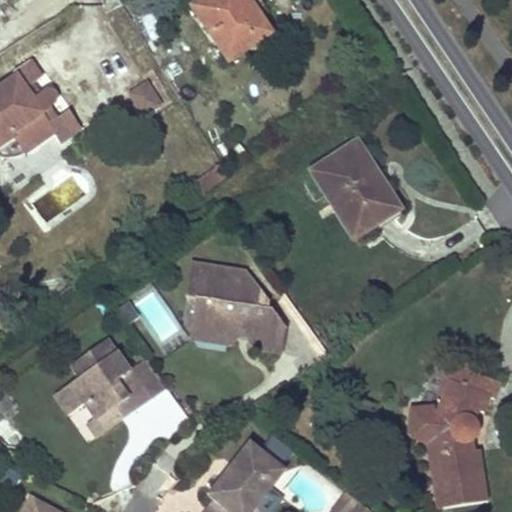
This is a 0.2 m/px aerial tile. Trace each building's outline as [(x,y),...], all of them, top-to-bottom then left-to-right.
[(254,10),(263,3),(261,0),(197,0),(191,4),(228,59),(269,32),(254,10)] [(0,85),(0,145),(13,136),(25,153),(57,131),(63,140),(95,117),(82,100),(60,116),(50,103),(56,99),(56,88),(48,86),(42,91),(33,79),(55,63),(44,48),(12,70),(15,74),(16,74),(0,85)] [(148,82),(130,92),(143,113),(161,102),(148,82)] [(0,145),(0,154),(1,156),(25,153),(13,136),(0,145)] [(356,235),(393,211),(365,168),(370,165),(355,141),(309,170),(330,202),(333,200),(356,235)] [(190,181),(196,193),(223,173),(217,162),(190,181)] [(257,293),(243,274),(191,266),(186,299),(196,301),(191,330),(238,337),(239,329),(249,330),(248,339),(247,341),(254,349),(279,353),(283,328),(268,326),(270,311),(254,308),(257,293)] [(19,320),(45,301),(36,289),(10,308),(19,320)] [(268,326),(283,328),(270,311),(268,326)] [(249,330),(239,329),(238,337),(248,339),(249,330)] [(238,337),(191,330),(190,341),(226,347),(238,337)] [(135,413),(152,400),(132,372),(130,374),(107,343),(72,369),(81,381),(64,393),(78,412),(85,407),(99,425),(105,434),(124,421),(116,411),(128,402),(135,413)] [(152,400),(166,390),(146,363),(132,372),(152,400)] [(464,386),(470,371),(450,364),(439,391),(444,393),(449,380),(464,386)] [(477,426),(475,420),(479,410),(484,413),(490,397),(496,399),(501,384),(470,371),(464,386),(449,380),(444,393),(437,411),(416,413),(415,432),(432,440),(443,507),(488,500),(479,450),(474,451),(472,438),(475,436),(477,431),(477,426)] [(70,418),(78,412),(64,393),(56,399),(70,418)] [(128,402),(116,411),(124,421),(135,413),(128,402)] [(7,417),(0,422),(0,434),(11,449),(24,438),(7,417)] [(98,439),(105,434),(99,425),(91,430),(98,439)] [(224,475),(206,497),(213,502),(204,511),(253,511),(256,509),(285,472),(249,443),(231,465),(237,470),(229,479),(224,475)] [(224,475),(229,479),(237,470),(231,465),(224,475)] [(352,511),(359,504),(347,494),(332,511),(352,511)] [(22,511),(52,511),(30,499),(22,511)]
